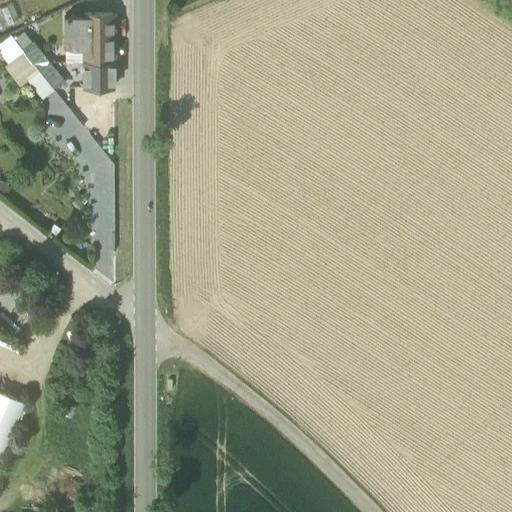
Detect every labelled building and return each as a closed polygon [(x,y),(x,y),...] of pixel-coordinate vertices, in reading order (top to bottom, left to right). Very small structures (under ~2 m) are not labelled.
[(12,3),(0,7),(0,28),(19,20),(12,3)] [(83,14),(83,15),(83,46),(84,60),(114,61),(114,13),(83,14)] [(66,46),(83,46),(83,15),(65,15),(66,46)] [(25,52),(23,50),(10,33),(0,41),(0,53),(9,64),(25,52)] [(23,50),(25,52),(33,63),(46,62),(31,44),(23,50)] [(39,70),(33,63),(25,52),(9,64),(6,67),(20,85),(27,80),(39,70)] [(114,86),(114,61),(84,60),(84,81),(84,86),(114,86)] [(67,85),(49,62),(46,62),(33,63),(39,70),(52,87),(67,85)] [(54,88),(52,87),(39,70),(27,80),(42,98),(54,88)] [(0,457),(25,400),(0,389),(0,457)]
